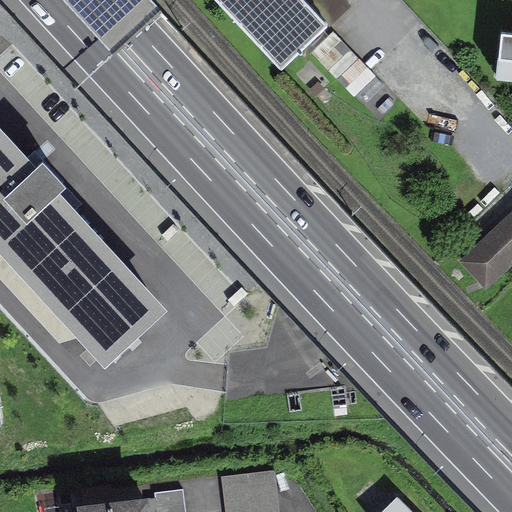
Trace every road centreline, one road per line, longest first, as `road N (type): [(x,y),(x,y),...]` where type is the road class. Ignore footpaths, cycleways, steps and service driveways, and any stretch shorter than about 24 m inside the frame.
road 1 (motorway): [(44,0),(511,497)]
road 2 (motorway): [(511,429),(111,0)]
